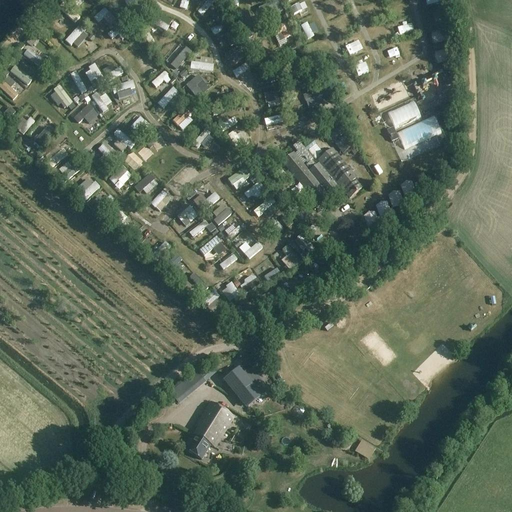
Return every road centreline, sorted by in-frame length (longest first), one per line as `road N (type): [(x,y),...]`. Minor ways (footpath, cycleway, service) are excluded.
road 1 (unclassified): [(100,511),(123,418),(194,357),(264,338),(357,287)]
road 2 (track): [(462,0),(464,170),(357,287)]
road 3 (track): [(90,147),(36,100),(48,81),(106,52)]
